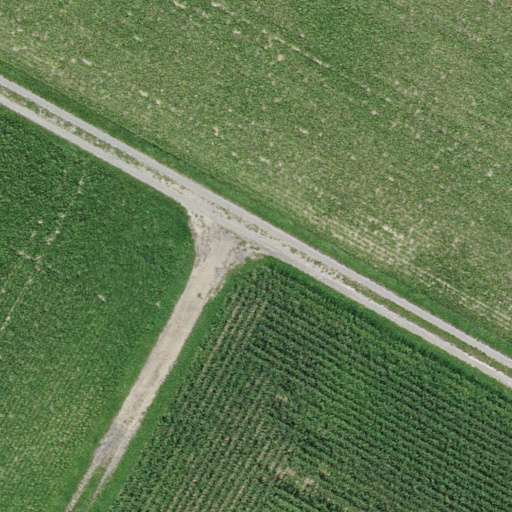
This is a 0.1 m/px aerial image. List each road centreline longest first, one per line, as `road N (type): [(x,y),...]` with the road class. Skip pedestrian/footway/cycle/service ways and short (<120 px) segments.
road 1 (track): [(511,372),(0,89)]
road 2 (track): [(238,221),(78,511)]
